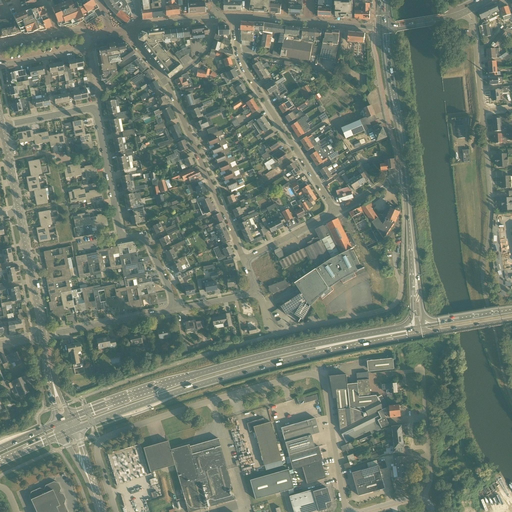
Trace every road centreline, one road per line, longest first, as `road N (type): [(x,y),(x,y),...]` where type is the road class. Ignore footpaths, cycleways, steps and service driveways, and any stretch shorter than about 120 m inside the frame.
road 1 (unclassified): [(347,511),(325,382),(316,374),(198,403),(99,442)]
road 2 (primary): [(75,429),(212,380),(422,333)]
road 3 (primary): [(416,325),(183,378),(69,418)]
road 4 (residential): [(128,30),(166,83),(243,260)]
road 5 (residential): [(2,126),(94,110),(121,238)]
road 6 (unclassified): [(336,212),(245,72),(234,16)]
road 7 (residential): [(256,292),(272,328),(282,332),(392,305),(402,268)]
road 8 (primary): [(406,177),(383,28)]
road 9 (residential): [(383,28),(234,16)]
road 10 (residential): [(43,336),(173,310)]
road 11 (residential): [(43,336),(19,212)]
road 12 (unclassified): [(425,495),(424,372)]
